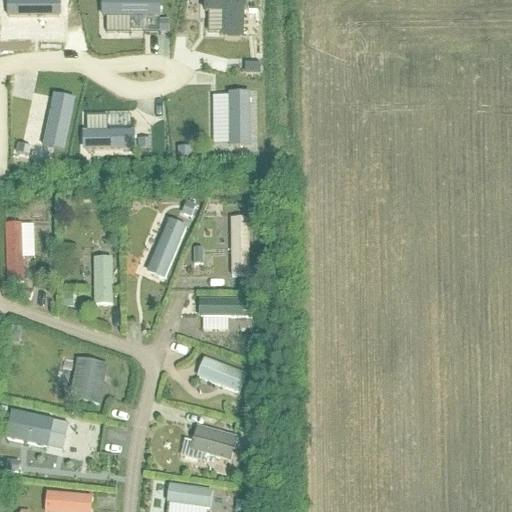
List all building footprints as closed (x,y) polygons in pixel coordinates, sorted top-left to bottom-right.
[(186,205),(182,217),(191,220),(195,209),(186,205)] [(265,222),(238,222),(237,280),(264,280),(265,222)] [(15,287),(33,286),(32,227),(13,228),(15,287)] [(203,268),(203,255),(194,255),(193,268),(203,268)] [(23,292),(21,299),(30,302),(33,294),(23,292)] [(73,298),(64,297),(63,311),(73,312),(73,298)] [(206,323),(260,324),(261,306),(206,305),(206,323)] [(10,328),(8,342),(19,343),(21,330),(10,328)] [(197,431),(193,446),(190,454),(207,458),(229,464),(235,441),(197,431)] [(19,465),(7,463),(5,474),(18,476),(19,465)] [(92,511),(94,501),(48,496),(46,511),(92,511)] [(216,511),(217,501),(174,499),(173,511),(216,511)]
